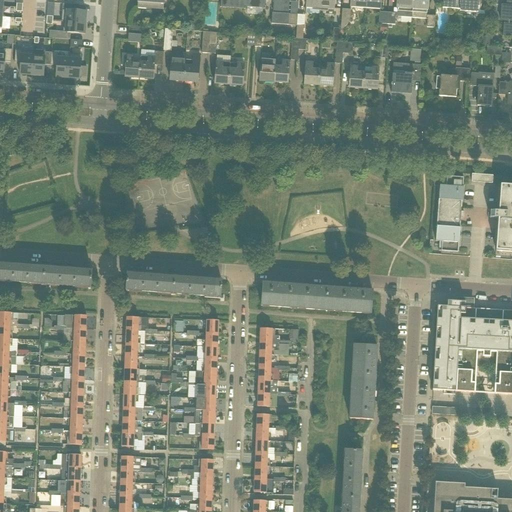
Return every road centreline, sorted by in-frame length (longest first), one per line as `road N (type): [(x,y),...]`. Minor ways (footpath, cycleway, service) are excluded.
road 1 (tertiary): [(98,123),(511,152)]
road 2 (tertiary): [(511,136),(99,106)]
road 3 (residential): [(99,511),(109,262)]
road 4 (residential): [(232,511),(240,271)]
road 5 (residential): [(403,511),(416,285)]
road 6 (residential): [(416,285),(240,271)]
road 7 (residential): [(240,271),(109,262)]
